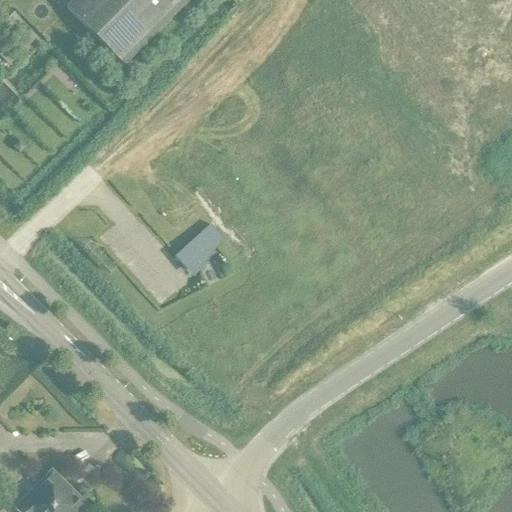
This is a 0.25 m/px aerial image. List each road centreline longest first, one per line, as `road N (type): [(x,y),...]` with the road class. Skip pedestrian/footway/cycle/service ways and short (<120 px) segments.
road 1 (unclassified): [(511,270),(301,407),(213,495)]
road 2 (tertiary): [(213,495),(0,285)]
